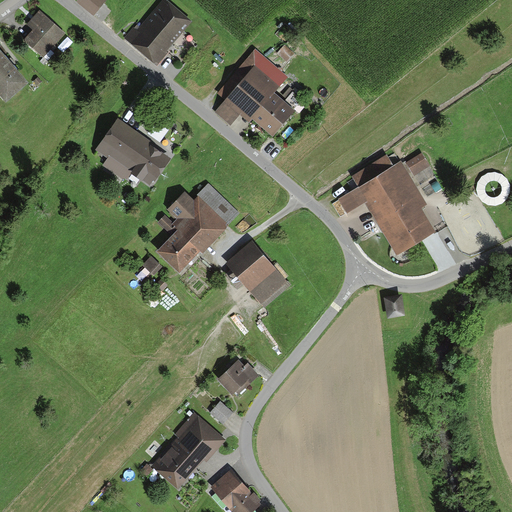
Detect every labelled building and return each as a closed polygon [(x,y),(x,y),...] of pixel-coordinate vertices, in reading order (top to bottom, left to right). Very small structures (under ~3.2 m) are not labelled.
[(79,0),(94,12),(104,0),(103,0),(79,0)] [(151,57),(185,19),(163,0),(161,0),(144,21),(151,27),(143,36),(134,28),(127,36),(151,57)] [(54,43),(63,33),(39,11),(33,17),(38,22),(23,38),(40,54),(52,41),(54,43)] [(284,64),(291,59),(284,49),(277,54),(284,64)] [(244,79),(217,112),(229,122),(243,106),(273,131),(289,112),(262,88),(277,71),(254,51),(236,72),(244,79)] [(0,91),(5,97),(24,80),(11,65),(14,63),(8,58),(6,60),(0,53),(0,91)] [(148,183),(166,158),(116,121),(97,146),(117,161),(112,168),(123,176),(129,168),(148,183)] [(161,142),(170,130),(158,121),(150,133),(161,142)] [(421,152),(404,163),(411,173),(427,162),(421,152)] [(400,248),(432,230),(417,206),(413,209),(396,181),(407,175),(400,164),(352,192),(359,203),(370,197),(400,248)] [(495,172),(488,173),(482,176),(478,182),(477,189),(478,196),(482,202),(488,205),(495,206),(502,203),(507,199),(510,192),(510,185),(507,179),(501,174),(495,172)] [(177,270),(235,213),(207,185),(191,201),(183,193),(169,206),(187,224),(180,232),(163,215),(158,219),(173,234),(157,250),(177,270)] [(286,281),(254,246),(230,268),(258,299),(275,284),(278,288),(286,281)] [(153,256),(145,265),(155,275),(164,266),(153,256)] [(386,299),(389,315),(403,313),(401,297),(386,299)] [(236,360),(218,376),(231,391),(240,384),(242,386),(251,378),(236,360)] [(208,411),(222,424),(234,413),(220,399),(208,411)] [(154,462),(176,482),(218,436),(193,414),(174,434),(184,443),(178,449),(171,443),(154,462)] [(252,496),(234,475),(216,491),(233,511),(245,511),(260,500),(254,493),(252,496)]
